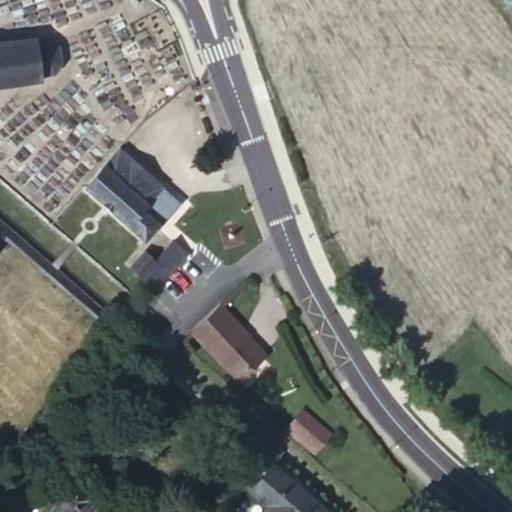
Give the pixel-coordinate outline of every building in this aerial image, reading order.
[(20,39),(19,30),(0,32),(0,83),(26,79),(25,70),(27,72),(32,75),(36,76),(41,75),(46,72),(49,67),(49,59),(47,43),(45,35),(40,31),(35,30),(30,30),(26,32),(22,36),(20,39)] [(108,135),(70,174),(135,234),(150,218),(134,203),(155,179),(139,165),(108,135)] [(173,197),(155,179),(134,203),(150,218),(154,214),(155,216),(173,197)] [(120,262),(143,285),(178,250),(162,235),(145,252),(136,244),(120,262)] [(257,349),(213,301),(184,326),(227,375),(257,349)] [(265,376),(252,391),(294,430),(308,414),(296,402),(300,396),(288,384),(282,392),(265,376)] [(236,486),(265,511),(317,511),(318,511),(262,462),(248,449),(239,458),(252,468),(236,486)] [(72,460),(58,475),(78,491),(90,476),(72,460)] [(59,511),(78,491),(58,475),(25,511),(59,511)] [(376,511),(393,511),(400,504),(389,495),(375,511),(376,511)]
